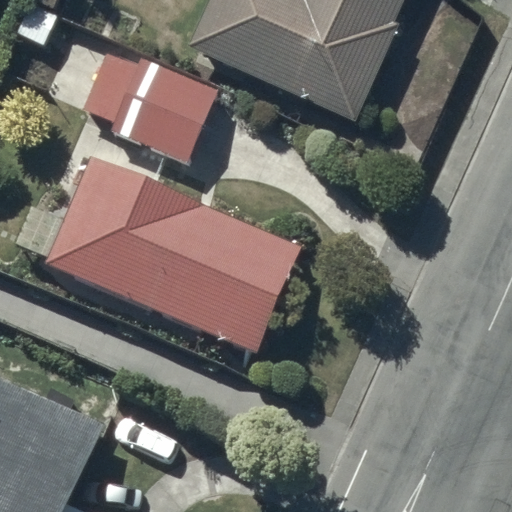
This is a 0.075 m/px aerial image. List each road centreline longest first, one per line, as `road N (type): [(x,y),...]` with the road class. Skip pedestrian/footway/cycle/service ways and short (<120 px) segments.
road 1 (tertiary): [(405,511),(461,388)]
road 2 (tertiary): [(461,388),(511,275)]
